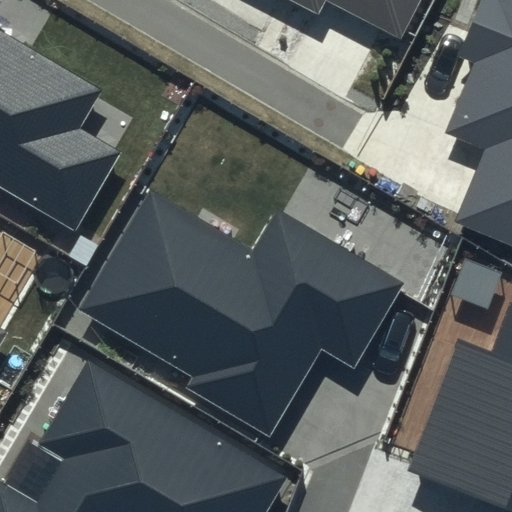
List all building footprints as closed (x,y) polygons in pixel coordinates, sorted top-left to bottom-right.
[(279,0),(318,19),(326,4),(400,41),(420,0),(279,0)] [(511,0),(481,0),(459,57),(473,63),(444,135),(483,151),(453,226),(511,249),(511,0)] [(0,188),(75,234),(122,156),(78,130),(99,95),(0,35),(0,188)] [(404,285),(275,208),(250,250),(153,191),(81,310),(195,379),(189,389),(270,437),(323,350),(353,368),(404,285)] [(511,303),(493,353),(460,341),(411,473),(511,509),(511,303)] [(268,511),(291,475),(89,357),(39,442),(66,458),(39,504),(0,481),(0,511),(268,511)]
